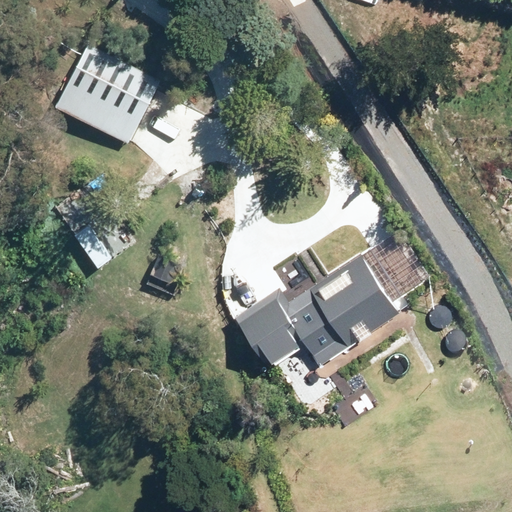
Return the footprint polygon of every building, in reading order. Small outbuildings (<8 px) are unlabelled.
[(160,80),(90,42),(67,85),(137,123),(160,80)] [(86,206),(93,218),(112,207),(105,195),(86,206)] [(165,249),(178,255),(181,248),(168,242),(165,249)] [(150,271),(171,281),(180,261),(160,251),(150,271)] [(319,364),(400,311),(360,251),(288,299),(278,285),(234,315),(265,360),(269,356),(273,362),(304,341),(319,364)]
